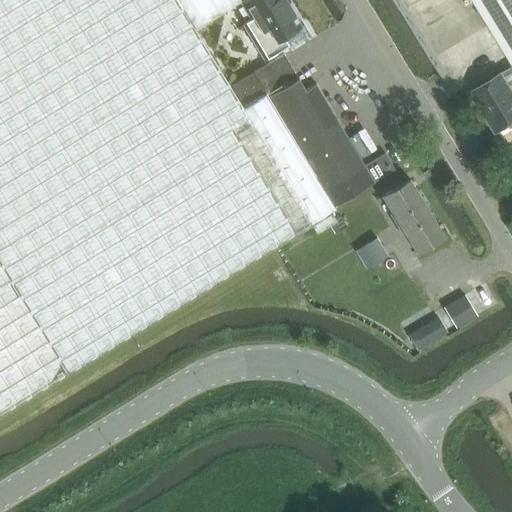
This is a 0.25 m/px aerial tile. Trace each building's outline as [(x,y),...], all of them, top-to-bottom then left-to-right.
[(193,27),(238,0),(168,0),(0,103),(0,412),(269,248),(335,207),(334,206),(254,70),(229,85),(193,27)] [(0,0),(0,103),(168,0),(0,0)] [(282,36),(301,25),(285,0),(243,0),(247,6),(254,16),(243,22),(264,57),(286,44),(282,36)] [(511,0),(475,0),(511,60),(511,0)] [(394,170),(384,152),(364,164),(316,82),(305,88),(284,52),(254,70),(334,206),(394,170)] [(511,65),(474,89),(498,130),(511,121),(511,65)] [(400,223),(427,207),(409,178),(383,194),(400,223)] [(417,251),(444,234),(427,207),(400,223),(417,251)] [(335,220),(329,224),(335,233),(346,226),(340,215),(334,218),(335,220)] [(366,268),(386,256),(376,238),(355,250),(366,268)] [(464,293),(444,305),(457,327),(478,315),(464,293)] [(438,317),(429,322),(437,337),(446,332),(438,317)] [(429,322),(408,334),(417,349),(437,337),(429,322)]
